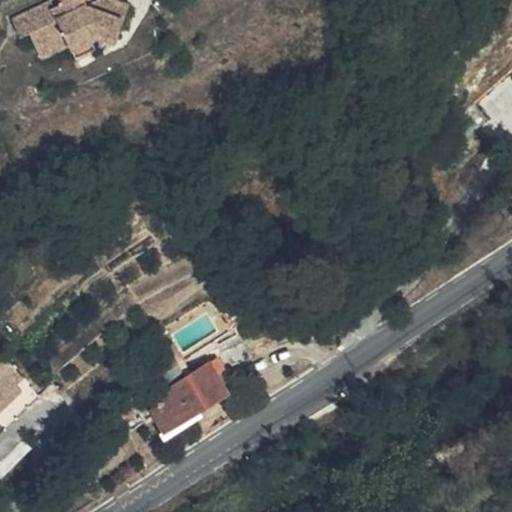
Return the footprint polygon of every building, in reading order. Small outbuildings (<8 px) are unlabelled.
[(77,0),(49,0),(50,1),(13,17),(19,32),(28,27),(32,37),(114,0),(93,0),(89,2),(79,6),(77,0)] [(123,0),(114,0),(32,37),(40,55),(69,43),(75,55),(98,45),(94,36),(104,32),(120,37),(132,3),(123,0)] [(226,349),(210,360),(220,373),(235,362),(226,349)] [(139,365),(150,381),(168,368),(156,352),(139,365)] [(49,420),(31,397),(23,404),(17,396),(26,389),(6,361),(0,366),(0,437),(8,449),(49,420)] [(199,368),(165,391),(149,405),(153,410),(144,417),(162,441),(223,399),(199,368)] [(31,397),(26,389),(17,396),(23,404),(31,397)]
